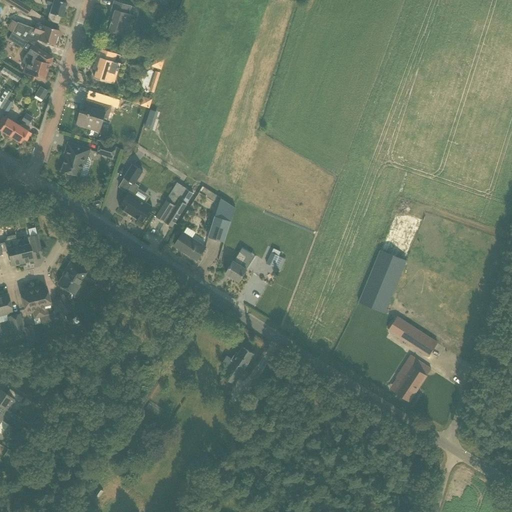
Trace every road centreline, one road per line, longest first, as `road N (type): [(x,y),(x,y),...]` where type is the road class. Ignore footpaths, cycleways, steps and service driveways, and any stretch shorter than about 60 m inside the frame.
road 1 (tertiary): [(453,447),(72,208)]
road 2 (unclassified): [(453,447),(511,254)]
road 3 (residential): [(29,181),(86,0)]
